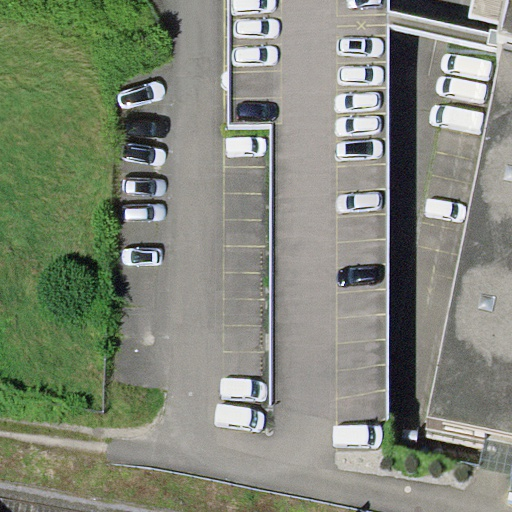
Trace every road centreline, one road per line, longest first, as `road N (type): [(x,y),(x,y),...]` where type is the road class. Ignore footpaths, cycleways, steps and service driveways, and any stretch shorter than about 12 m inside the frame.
road 1 (residential): [(196,0),(193,460),(450,511)]
road 2 (track): [(0,432),(193,460)]
